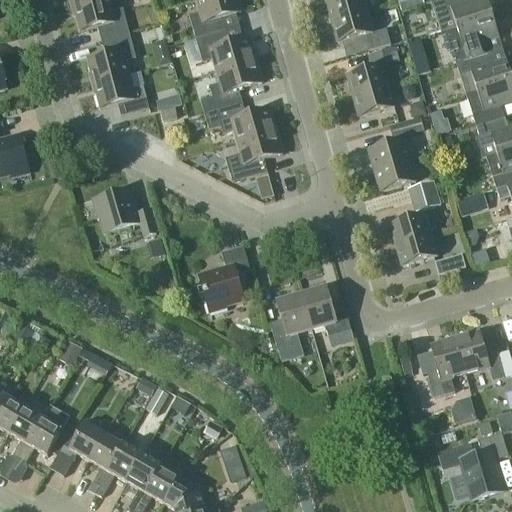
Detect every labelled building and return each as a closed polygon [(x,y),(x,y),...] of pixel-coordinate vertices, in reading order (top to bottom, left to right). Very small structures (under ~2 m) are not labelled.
[(71,0),(74,9),(107,0),(71,0)] [(97,29),(101,42),(129,35),(126,22),(115,24),(108,0),(107,0),(74,9),(81,34),(97,29)] [(242,14),(237,0),(205,0),(196,3),(200,15),(189,18),(196,41),(227,32),(223,20),(242,14)] [(335,0),(325,3),(331,24),(366,14),(361,0),(335,0)] [(422,0),(398,0),(397,0),(401,13),(424,6),(422,0)] [(456,31),(492,19),(486,0),(483,0),(468,5),(466,0),(443,0),(431,4),(436,20),(441,36),(456,31)] [(372,35),(366,14),(331,24),(338,45),(364,38),(368,53),(390,47),(386,31),(372,35)] [(499,39),(492,19),(456,31),(459,39),(448,42),(452,53),(455,65),(479,58),(475,47),(499,39)] [(231,45),(227,32),(196,41),(203,65),(213,62),(216,74),(256,63),(249,40),(231,45)] [(129,35),(101,42),(105,57),(88,61),(95,86),(129,77),(126,63),(136,61),(129,35)] [(168,46),(180,42),(178,35),(166,39),(168,46)] [(418,77),(431,74),(421,42),(408,46),(418,77)] [(398,61),(395,50),(367,58),(371,69),(398,61)] [(479,58),(455,65),(465,97),(511,82),(506,62),(482,70),(479,58)] [(262,86),(256,63),(216,74),(220,86),(210,89),(212,99),(199,102),(204,116),(243,105),(239,92),(262,86)] [(353,99),(388,89),(381,68),(347,78),(353,99)] [(133,91),(129,77),(95,86),(101,112),(118,107),(121,119),(150,111),(144,88),(133,91)] [(511,82),(465,97),(475,129),(504,120),(500,108),(511,104),(511,82)] [(388,89),(353,99),(359,120),(394,110),(388,89)] [(178,96),(167,99),(170,109),(181,106),(178,96)] [(413,120),(427,117),(423,103),(410,107),(413,120)] [(246,118),(243,105),(204,116),(208,132),(221,129),(223,137),(234,133),(237,145),(276,134),(270,111),(246,118)] [(177,121),(175,111),(161,114),(163,124),(177,121)] [(441,115),(430,118),(433,126),(443,123),(441,115)] [(511,129),(507,131),(504,120),(475,129),(479,140),(475,141),(482,161),(486,160),(511,151),(511,129)] [(424,134),(420,121),(389,129),(392,143),(424,134)] [(283,157),(276,134),(237,145),(241,157),(226,161),(233,185),(268,175),(264,162),(283,157)] [(0,142),(0,181),(10,179),(10,181),(30,176),(20,137),(0,142)] [(375,173),(409,163),(403,142),(369,152),(375,173)] [(511,151),(486,160),(496,191),(511,186),(511,151)] [(409,163),(375,173),(381,195),(415,185),(409,163)] [(407,192),(410,203),(436,196),(433,184),(407,192)] [(511,186),(496,191),(499,203),(510,200),(511,206),(511,186)] [(137,216),(129,191),(91,202),(97,222),(100,221),(104,237),(139,227),(143,240),(156,237),(148,212),(137,216)] [(436,196),(410,203),(414,215),(440,207),(436,196)] [(462,220),(488,212),(483,196),(457,204),(462,220)] [(396,248),(431,238),(424,217),(390,227),(396,248)] [(476,232),(463,236),(468,249),(476,246),(479,240),(476,232)] [(166,238),(152,242),(157,259),(172,254),(166,238)] [(431,238),(396,248),(402,269),(437,259),(431,238)] [(250,275),(243,250),(221,256),(225,270),(198,278),(209,316),(227,311),(226,309),(244,304),(237,279),(250,275)] [(465,270),(461,257),(434,265),(438,278),(465,270)] [(326,292),(301,299),(311,333),(325,329),(328,340),(351,333),(343,305),(331,308),(326,292)] [(297,337),(311,333),(301,299),(276,306),(281,323),(269,326),(277,354),(300,348),(297,337)] [(13,342),(26,349),(34,334),(21,327),(13,342)] [(455,342),(465,377),(488,370),(492,384),(504,380),(505,380),(511,377),(511,363),(509,353),(498,356),(497,357),(486,360),(479,335),(455,342)] [(46,352),(50,344),(41,339),(37,347),(46,352)] [(441,383),(465,377),(455,342),(431,349),(438,373),(427,377),(434,400),(445,397),(441,383)] [(73,371),(82,352),(67,344),(58,363),(73,371)] [(84,352),(79,360),(88,365),(93,357),(84,352)] [(412,373),(413,373),(409,358),(399,361),(404,375),(406,380),(413,377),(412,373)] [(142,381),(137,391),(150,398),(156,389),(142,381)] [(157,391),(145,412),(156,418),(168,397),(157,391)] [(0,431),(9,437),(27,407),(8,396),(0,409),(0,431)] [(460,421),(482,419),(480,398),(457,400),(460,421)] [(177,399),(171,410),(184,417),(190,407),(177,399)] [(21,444),(13,458),(19,462),(45,418),(44,417),(27,407),(9,437),(21,444)] [(50,454),(57,458),(72,433),(64,429),(70,420),(50,408),(44,417),(45,418),(19,462),(26,466),(34,451),(47,459),(50,454)] [(78,437),(72,433),(57,458),(50,471),(64,479),(77,457),(89,464),(106,434),(87,423),(78,437)] [(204,435),(216,442),(223,431),(210,424),(204,435)] [(482,438),(493,435),(490,425),(479,428),(482,438)] [(125,445),(106,434),(89,464),(101,471),(93,485),(99,489),(99,488),(125,445)] [(508,459),(501,436),(477,443),(482,457),(474,459),(470,447),(437,456),(438,458),(440,457),(447,469),(460,465),(471,503),(477,501),(479,502),(485,501),(486,499),(504,494),(494,463),(508,459)] [(127,486),(144,456),(125,445),(99,488),(99,489),(95,496),(102,500),(114,478),(127,486)] [(234,450),(222,454),(232,484),(244,480),(234,450)] [(137,510),(162,466),(144,456),(127,486),(139,492),(130,507),(137,510)] [(144,511),(152,500),(164,507),(179,481),(180,481),(182,478),(162,466),(137,510),(139,511),(144,511)] [(205,511),(200,493),(180,481),(179,481),(164,507),(172,511),(205,511)] [(93,485),(89,492),(95,496),(99,489),(93,485)]
